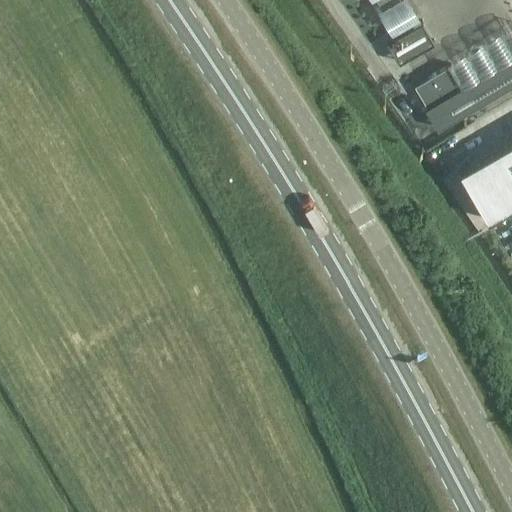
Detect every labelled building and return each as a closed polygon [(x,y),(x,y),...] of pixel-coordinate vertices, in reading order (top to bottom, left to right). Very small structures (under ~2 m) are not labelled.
[(375,0),(382,10),(398,0),(375,0)] [(386,42),(399,63),(434,42),(421,21),(386,42)] [(462,86),(511,56),(511,27),(449,65),(462,86)] [(449,65),(414,86),(427,107),(425,108),(438,129),(511,85),(511,56),(462,86),(449,65)] [(511,141),(460,172),(488,221),(511,207),(511,141)]
